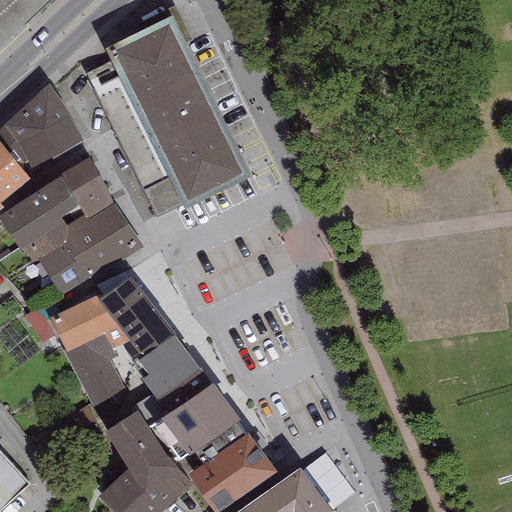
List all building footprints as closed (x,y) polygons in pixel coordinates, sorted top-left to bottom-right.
[(0,0),(0,53),(55,0),(0,0)] [(172,21),(105,54),(109,63),(86,74),(157,219),(181,207),(185,215),(251,182),(172,21)] [(48,88),(1,132),(32,178),(84,143),(67,120),(69,118),(48,88)] [(30,186),(0,149),(0,209),(0,210),(30,186)] [(58,179),(59,182),(75,208),(77,207),(83,217),(85,220),(87,219),(89,221),(113,205),(88,161),(58,179)] [(59,182),(0,220),(0,226),(20,257),(25,255),(56,234),(67,228),(63,222),(78,212),(75,208),(59,182)] [(143,249),(113,205),(89,221),(87,219),(85,220),(83,217),(67,228),(56,234),(90,285),(143,249)] [(64,302),(90,285),(56,234),(25,255),(34,267),(38,264),(64,302)] [(174,340),(129,282),(101,304),(97,307),(127,345),(142,365),(174,340)] [(97,307),(101,304),(98,299),(49,322),(67,356),(104,337),(112,353),(114,352),(127,345),(97,307)] [(65,357),(92,410),(125,393),(110,363),(118,359),(114,352),(112,353),(104,337),(67,356),(65,357)] [(212,390),(174,340),(142,365),(138,368),(149,381),(141,387),(168,422),(212,390)] [(239,427),(212,390),(168,422),(155,432),(180,466),(187,461),(189,464),(194,459),(204,472),(244,443),(235,430),(239,427)] [(137,419),(105,439),(127,474),(99,501),(108,511),(166,511),(191,489),(165,462),(137,419)] [(204,472),(188,482),(208,511),(230,511),(277,481),(249,441),(244,443),(204,472)] [(0,511),(2,511),(30,488),(0,455),(0,511)] [(327,511),(299,473),(245,511),(327,511)]
